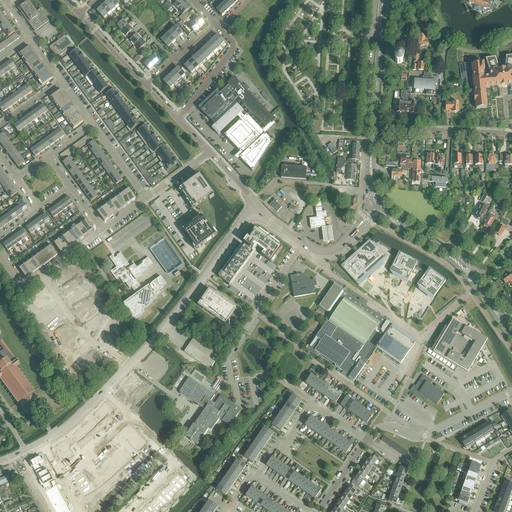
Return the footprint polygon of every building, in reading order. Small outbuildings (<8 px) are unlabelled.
[(109,0),(108,1),(115,8),(119,5),(114,0),(109,0)] [(175,0),(174,0),(167,7),(169,9),(172,7),(176,12),(178,10),(184,4),(180,0),(179,0),(177,2),(175,0)] [(222,0),(219,4),(221,6),(226,12),(231,8),(225,2),(225,1),(224,0),(222,0)] [(469,0),(468,3),(475,5),(484,8),(487,9),(487,8),(491,9),(493,3),(489,2),(488,1),(488,0),(469,0)] [(23,15),(26,20),(35,32),(49,22),(40,9),(36,12),(28,1),(18,9),(21,13),(19,14),(21,16),(23,15)] [(104,5),(111,12),(115,8),(108,1),(104,5)] [(183,15),(181,16),(183,18),(188,14),(186,12),(189,9),(184,4),(178,10),(183,15)] [(101,8),(108,15),(111,12),(104,5),(101,8)] [(222,16),(226,12),(221,6),(216,10),(219,14),(220,15),(221,15),(222,16)] [(104,19),(108,15),(101,8),(97,12),(104,19)] [(117,26),(122,31),(128,25),(123,21),(124,20),(129,15),(126,13),(122,17),(118,21),(120,24),(117,26)] [(193,22),(199,28),(204,23),(198,17),(193,22)] [(8,22),(0,27),(0,29),(2,28),(4,31),(1,33),(2,34),(11,27),(8,22)] [(194,32),(199,28),(193,22),(189,26),(194,32)] [(128,25),(122,31),(126,36),(129,33),(131,36),(135,32),(133,29),(132,30),(128,25)] [(172,30),(179,37),(183,34),(176,26),(172,30)] [(11,27),(2,34),(2,35),(5,33),(8,37),(15,32),(11,27)] [(169,33),(175,41),(179,37),(172,30),(169,33)] [(131,40),(135,45),(141,40),(137,35),(138,34),(135,32),(131,36),(133,38),(131,40)] [(59,40),(49,47),(54,53),(53,53),(55,55),(57,58),(73,47),(69,41),(63,33),(57,38),(59,40)] [(165,37),(172,44),(175,41),(169,33),(165,37)] [(214,39),(221,46),(225,43),(218,35),(214,39)] [(418,46),(418,48),(421,48),(421,46),(426,46),(426,41),(425,41),(425,36),(419,35),(418,46)] [(161,41),(168,48),(172,44),(165,37),(161,41)] [(210,42),(217,50),(221,46),(214,39),(210,42)] [(141,40),(135,45),(140,50),(142,48),(145,50),(149,46),(147,43),(145,44),(141,40)] [(207,46),(213,53),(217,50),(210,42),(207,46)] [(203,49),(210,57),(213,53),(207,46),(203,49)] [(29,48),(19,55),(22,59),(32,52),(29,48)] [(199,53),(206,60),(210,57),(203,49),(199,53)] [(78,50),(69,56),(73,60),(81,54),(78,50)] [(32,52),(22,59),(26,64),(35,57),(32,52)] [(195,56),(202,64),(206,60),(199,53),(195,56)] [(81,54),(73,60),(76,65),(84,58),(81,54)] [(412,71),(417,71),(417,70),(418,70),(418,71),(421,71),(421,70),(424,71),(424,66),(425,67),(426,63),(418,63),(419,55),(414,55),(413,65),(412,71)] [(149,60),(155,66),(159,62),(153,56),(149,60)] [(192,60),(199,67),(202,64),(195,56),(192,60)] [(35,57),(26,64),(29,68),(39,61),(35,57)] [(188,63),(195,71),(199,67),(192,60),(189,57),(187,58),(190,62),(188,63)] [(84,58),(76,65),(79,69),(87,63),(84,59),(84,58)] [(479,65),(472,65),(475,96),(474,96),(475,102),(476,109),(487,108),(485,89),(511,85),(511,59),(506,59),(506,67),(506,69),(497,70),(497,68),(495,60),(486,63),(489,71),(490,77),(484,77),(483,71),(484,71),(483,63),(479,64),(479,65)] [(149,60),(144,65),(150,71),(155,66),(149,60)] [(6,64),(13,74),(14,73),(12,70),(16,67),(11,61),(6,64)] [(39,61),(29,68),(32,73),(42,66),(39,61)] [(87,63),(79,69),(82,73),(90,67),(87,63)] [(191,74),(195,71),(188,63),(184,67),(191,74)] [(468,63),(460,64),(461,79),(469,78),(468,63)] [(1,68),(8,77),(9,77),(7,74),(10,71),(12,75),(13,74),(6,64),(1,68)] [(42,66),(32,73),(35,77),(45,70),(42,66)] [(90,67),(82,73),(86,78),(96,70),(95,70),(94,71),(90,67)] [(0,68),(0,76),(3,81),(4,80),(2,77),(5,75),(8,78),(8,77),(1,68),(0,68)] [(174,71),(181,79),(185,75),(178,68),(174,71)] [(45,70),(35,77),(39,82),(48,75),(45,70)] [(96,70),(86,78),(88,76),(91,81),(99,74),(96,70)] [(171,75),(178,82),(181,79),(174,71),(171,75)] [(99,74),(91,81),(94,85),(102,79),(99,74)] [(48,75),(39,82),(42,86),(52,79),(48,75)] [(167,78),(174,86),(178,82),(171,75),(167,78)] [(415,81),(414,94),(422,95),(422,90),(422,86),(427,86),(427,77),(424,77),(423,81),(422,81),(415,81)] [(422,86),(422,90),(426,91),(426,95),(434,96),(435,82),(432,82),(431,82),(431,77),(427,77),(427,86),(422,86)] [(170,89),(174,86),(167,78),(163,82),(170,89)] [(210,120),(213,123),(235,103),(238,99),(263,126),(265,128),(271,123),(272,124),(275,120),(272,117),(272,118),(270,115),(266,110),(265,111),(259,105),(260,104),(256,100),(255,100),(247,91),(248,90),(249,89),(245,84),(243,86),(242,87),(234,78),(227,84),(229,85),(220,93),(217,90),(198,108),(210,120)] [(102,79),(94,85),(97,89),(105,83),(102,79)] [(21,85),(28,95),(33,91),(28,85),(29,85),(26,81),(25,82),(27,86),(24,88),(21,85)] [(105,83),(97,89),(100,94),(108,88),(105,83)] [(16,89),(23,99),(28,95),(21,85),(20,86),(22,89),(19,92),(17,88),(16,89)] [(11,93),(18,102),(23,99),(16,89),(15,90),(17,93),(14,95),(12,92),(11,93)] [(114,89),(106,95),(109,100),(118,94),(117,94),(114,89)] [(50,98),(54,102),(65,95),(61,90),(50,98)] [(6,96),(13,106),(18,102),(11,93),(10,93),(12,96),(9,99),(7,95),(6,96)] [(118,94),(109,100),(112,104),(121,98),(118,94)] [(63,95),(54,102),(57,107),(67,100),(63,95)] [(400,113),(405,114),(407,95),(401,95),(401,98),(402,98),(402,101),(405,101),(405,103),(397,103),(396,113),(397,113),(397,114),(400,114),(400,113)] [(407,95),(405,114),(411,114),(411,115),(414,115),(415,115),(416,103),(411,103),(411,104),(408,103),(408,102),(410,102),(411,95),(407,95)] [(1,100),(8,109),(13,106),(6,96),(5,97),(7,100),(4,102),(2,99),(1,100)] [(121,98),(112,104),(115,109),(124,103),(120,99),(121,98)] [(458,113),(458,103),(451,103),(451,98),(449,98),(449,103),(446,103),(446,111),(451,111),(451,113),(458,113)] [(67,100),(57,107),(60,111),(70,104),(67,100)] [(124,103),(115,109),(119,113),(127,107),(124,103)] [(213,123),(215,126),(212,129),(218,135),(237,117),(241,121),(225,136),(240,152),(241,151),(244,154),(240,158),(252,172),(272,142),(260,129),(247,115),(244,117),(241,114),(243,112),(235,103),(213,123)] [(70,104),(60,111),(63,116),(73,109),(70,104)] [(38,108),(45,118),(46,118),(44,114),(48,111),(43,105),(38,108)] [(91,106),(88,108),(94,116),(96,115),(91,106)] [(127,107),(119,113),(122,117),(130,111),(127,107)] [(33,112),(40,122),(41,121),(39,118),(42,116),(44,119),(45,118),(38,108),(33,112)] [(73,109),(63,116),(67,120),(76,113),(73,109)] [(130,111),(122,117),(125,122),(133,116),(133,115),(133,116),(130,111)] [(28,115),(35,125),(36,125),(34,121),(37,119),(39,122),(40,122),(33,112),(28,115)] [(76,113),(67,120),(70,125),(80,118),(76,113)] [(23,119),(30,129),(31,128),(29,125),(32,123),(34,126),(35,125),(28,115),(23,119)] [(95,118),(102,127),(104,125),(97,116),(95,118)] [(133,116),(125,122),(128,126),(126,127),(126,128),(137,120),(133,116)] [(80,118),(70,125),(73,129),(83,122),(80,118)] [(19,122),(26,132),(24,128),(27,126),(30,129),(23,119),(19,122)] [(137,120),(126,128),(129,132),(140,125),(136,120),(137,120)] [(18,132),(18,133),(17,133),(20,136),(22,135),(19,132),(22,130),(25,133),(26,132),(19,122),(13,126),(18,132)] [(53,129),(60,139),(65,136),(60,129),(61,129),(58,125),(57,127),(59,130),(56,132),(54,129),(53,129)] [(146,125),(136,133),(140,137),(150,130),(146,125)] [(48,133),(55,143),(60,139),(53,129),(52,130),(54,133),(51,136),(49,132),(48,133)] [(150,130),(140,137),(143,142),(153,134),(150,130)] [(43,136),(50,146),(55,143),(48,133),(47,134),(49,137),(46,139),(44,136),(43,136)] [(0,135),(0,142),(0,143),(10,136),(10,135),(6,138),(3,134),(0,135)] [(153,134),(143,142),(146,146),(156,138),(153,134)] [(10,136),(0,143),(4,148),(14,141),(13,140),(10,142),(8,139),(11,137),(10,136)] [(38,140),(45,150),(50,146),(43,136),(42,137),(44,140),(41,143),(39,139),(38,140)] [(156,138),(146,146),(147,145),(150,149),(149,150),(159,143),(156,139),(156,138)] [(33,144),(40,153),(45,150),(38,140),(37,141),(39,144),(36,146),(34,143),(33,144)] [(14,141),(4,148),(8,153),(17,146),(17,145),(14,147),(11,144),(14,142),(14,141)] [(87,145),(84,147),(85,149),(88,147),(91,150),(87,152),(88,153),(98,146),(94,141),(88,146),(87,145)] [(353,145),(352,152),(359,153),(360,145),(356,145),(357,141),(347,141),(347,144),(353,145)] [(159,143),(149,150),(152,155),(164,146),(162,147),(159,143)] [(333,154),(337,151),(332,143),(328,146),(333,154)] [(33,145),(30,147),(31,149),(30,150),(35,157),(40,153),(33,144),(32,144),(33,145)] [(17,146),(8,153),(11,158),(21,151),(20,150),(17,152),(15,149),(18,147),(17,146)] [(98,146),(88,153),(88,154),(92,152),(94,155),(91,157),(92,158),(101,151),(98,146)] [(164,146),(152,155),(155,153),(158,157),(157,157),(157,158),(168,150),(164,146)] [(168,150),(157,158),(161,162),(171,155),(168,150)] [(21,151),(11,158),(15,163),(24,155),(21,157),(18,154),(21,152),(21,151)] [(101,151),(92,158),(92,159),(95,156),(98,159),(94,162),(95,163),(105,156),(101,151)] [(350,152),(349,160),(348,160),(347,162),(355,163),(355,160),(358,161),(359,153),(352,152),(350,152)] [(492,169),(495,169),(497,169),(497,165),(495,165),(495,162),(498,162),(498,156),(493,156),(492,154),(489,154),(488,156),(487,156),(488,165),(492,165),(492,169)] [(24,155),(15,163),(18,167),(24,163),(25,164),(28,161),(27,160),(24,162),(22,159),(25,156),(24,155)] [(171,155),(161,162),(164,166),(163,166),(163,167),(174,159),(171,155)] [(427,155),(427,165),(433,165),(432,168),(435,169),(435,165),(435,162),(434,162),(434,156),(431,155),(428,155),(427,155)] [(435,165),(435,169),(439,169),(439,165),(443,165),(444,156),(437,155),(437,165),(435,165)] [(105,156),(95,163),(96,164),(99,161),(101,164),(98,167),(99,168),(108,161),(105,156)] [(410,169),(411,158),(401,157),(400,168),(410,169)] [(63,163),(66,168),(76,161),(75,160),(72,162),(69,158),(63,163)] [(344,165),(347,165),(348,165),(346,180),(354,181),(355,166),(355,163),(347,162),(344,162),(344,161),(341,161),(341,158),(338,158),(337,170),(340,170),(344,167),(344,165)] [(174,159),(163,167),(167,171),(178,163),(174,159)] [(76,161),(66,168),(70,173),(80,165),(79,164),(76,167),(73,164),(77,161),(76,161)] [(108,161),(99,168),(99,169),(103,166),(105,169),(101,172),(102,173),(112,166),(108,161)] [(411,163),(411,169),(413,169),(413,177),(415,177),(415,183),(420,183),(420,182),(422,182),(422,178),(420,177),(420,174),(421,174),(421,170),(420,170),(420,162),(414,161),(413,163),(411,163)] [(80,165),(70,173),(73,177),(83,170),(82,169),(79,172),(77,168),(80,166),(80,165)] [(112,166),(102,173),(103,173),(106,171),(108,174),(105,177),(106,177),(115,170),(112,166)] [(305,180),(306,168),(282,166),(281,179),(305,180)] [(401,178),(402,174),(405,174),(406,171),(402,171),(402,170),(392,169),(392,181),(394,181),(395,177),(401,178)] [(83,170),(73,177),(77,182),(87,175),(86,174),(83,177),(81,173),(84,171),(83,170)] [(115,170),(106,177),(106,178),(110,176),(112,179),(109,181),(109,182),(119,175),(115,170)] [(87,175),(77,182),(80,187),(90,180),(89,179),(86,181),(84,178),(87,176),(87,175)] [(119,175),(109,182),(110,183),(113,181),(116,185),(122,180),(119,175)] [(193,180),(181,189),(194,208),(208,198),(213,194),(200,175),(198,176),(193,180)] [(422,178),(422,182),(422,184),(422,187),(424,187),(424,184),(425,182),(433,184),(433,185),(433,186),(434,187),(434,188),(435,188),(436,188),(445,189),(446,184),(447,184),(447,179),(434,178),(426,176),(422,175),(422,178)] [(6,178),(0,182),(0,184),(2,187),(0,188),(0,189),(9,183),(6,178)] [(90,180),(80,187),(84,192),(94,185),(93,184),(90,186),(88,183),(91,181),(90,180)] [(9,183),(0,189),(0,190),(0,191),(4,189),(6,192),(2,194),(3,195),(13,188),(9,183)] [(94,185),(84,192),(87,197),(97,190),(97,189),(93,191),(91,188),(94,186),(94,185)] [(13,188),(3,195),(4,196),(7,194),(10,198),(17,193),(13,188)] [(128,188),(124,191),(131,201),(135,198),(128,188)] [(97,190),(87,197),(91,202),(97,197),(98,198),(101,195),(100,194),(97,196),(95,193),(98,191),(97,190)] [(124,191),(119,194),(126,204),(131,201),(124,191)] [(119,194),(115,198),(122,208),(126,204),(119,194)] [(63,201),(71,210),(72,210),(69,207),(73,204),(68,197),(63,201)] [(115,198),(110,201),(117,211),(122,208),(115,198)] [(15,203),(22,213),(27,209),(23,203),(24,203),(21,199),(19,200),(22,204),(18,206),(16,203),(15,203)] [(59,204),(66,214),(67,213),(64,210),(67,208),(70,211),(71,210),(63,201),(59,204)] [(110,201),(106,204),(113,214),(117,211),(110,201)] [(277,212),(282,207),(274,201),(270,206),(277,212)] [(10,207),(17,217),(22,213),(15,203),(14,204),(17,207),(14,210),(11,206),(10,207)] [(54,208),(61,217),(62,217),(60,214),(63,211),(65,215),(66,214),(59,204),(54,208)] [(106,204),(101,207),(108,217),(113,214),(106,204)] [(6,210),(13,220),(17,217),(10,207),(9,208),(12,211),(9,213),(6,210)] [(101,207),(97,211),(104,220),(108,217),(101,207)] [(53,218),(55,222),(57,220),(55,217),(58,215),(60,218),(61,217),(54,208),(49,211),(53,218)] [(480,221),(484,214),(485,215),(487,210),(483,208),(482,210),(479,208),(474,217),(476,219),(480,221)] [(1,214),(8,224),(13,220),(6,210),(5,211),(7,214),(4,217),(2,213),(1,214)] [(41,217),(48,227),(49,226),(46,223),(50,220),(46,214),(41,217)] [(483,222),(484,223),(482,226),(484,227),(484,228),(488,230),(494,219),(497,221),(499,217),(496,215),(495,218),(487,214),(483,222)] [(36,221),(43,231),(44,230),(41,227),(44,225),(47,228),(48,227),(41,217),(36,221)] [(203,217),(184,230),(197,249),(216,236),(203,217)] [(324,217),(316,218),(309,219),(310,229),(315,228),(325,227),(325,225),(325,224),(324,217)] [(85,219),(80,223),(87,232),(92,229),(85,219)] [(500,236),(506,227),(509,222),(503,219),(500,223),(494,233),(500,236)] [(31,224),(38,234),(39,234),(37,230),(40,228),(42,231),(43,231),(36,221),(31,224)] [(80,223),(76,226),(83,236),(87,232),(80,223)] [(37,235),(38,234),(31,224),(26,228),(30,234),(30,235),(32,238),(34,237),(32,234),(35,232),(37,235)] [(76,226),(71,229),(78,239),(83,236),(76,226)] [(332,227),(322,229),(322,234),(324,244),(334,243),(332,233),(332,227)] [(243,245),(219,278),(229,285),(254,253),(257,249),(264,254),(263,257),(271,263),(282,248),(255,228),(245,243),(247,245),(245,247),(243,245)] [(71,229),(67,232),(74,242),(78,239),(71,229)] [(18,234),(25,244),(26,243),(23,240),(28,237),(23,230),(18,234)] [(67,232),(62,236),(70,245),(74,242),(67,232)] [(13,238),(20,247),(21,247),(18,244),(22,241),(24,244),(25,244),(18,234),(13,238)] [(62,236),(58,239),(65,249),(70,245),(62,236)] [(8,241),(15,251),(16,250),(13,247),(17,245),(19,248),(20,247),(13,238),(8,241)] [(58,239),(53,242),(60,252),(65,249),(58,239)] [(7,251),(9,255),(11,254),(9,251),(12,248),(14,251),(15,251),(8,241),(3,245),(7,251)] [(359,287),(367,279),(366,276),(385,259),(369,242),(341,267),(359,287)] [(50,245),(46,248),(53,258),(57,254),(50,245)] [(46,248),(41,251),(48,261),(53,258),(46,248)] [(41,251),(37,255),(44,264),(48,261),(41,251)] [(131,288),(136,295),(123,304),(135,321),(142,315),(145,313),(143,311),(147,307),(152,304),(153,303),(152,302),(157,298),(156,297),(161,293),(160,292),(164,289),(163,287),(166,285),(161,277),(143,290),(136,281),(143,277),(142,275),(148,271),(146,269),(153,264),(148,258),(136,267),(132,263),(129,265),(121,253),(116,256),(117,257),(115,258),(113,256),(110,258),(116,268),(111,272),(116,280),(119,278),(123,284),(125,282),(130,289),(131,288)] [(398,254),(391,268),(389,272),(408,281),(417,263),(398,254)] [(37,255),(32,258),(39,268),(44,264),(37,255)] [(32,258),(28,261),(35,271),(39,268),(32,258)] [(28,261),(23,264),(30,274),(35,271),(28,261)] [(23,264),(19,268),(26,277),(30,274),(23,264)] [(84,267),(78,271),(87,283),(92,279),(84,267)] [(429,269),(418,284),(417,286),(433,298),(445,282),(429,269)] [(78,271),(72,275),(81,287),(87,283),(78,271)] [(510,282),(511,280),(511,276),(511,277),(509,273),(501,279),(505,284),(510,281),(510,282)] [(291,285),(294,298),(307,296),(315,294),(314,287),(317,286),(316,280),(313,279),(312,281),(302,274),(290,276),(291,285)] [(72,275),(67,280),(75,291),(81,287),(72,275)] [(67,280),(61,284),(69,295),(75,291),(67,280)] [(61,284),(55,288),(64,299),(69,295),(61,284)] [(319,332),(317,335),(316,337),(315,336),(312,341),(310,343),(308,347),(307,346),(305,349),(306,349),(306,350),(317,357),(319,354),(320,355),(335,365),(334,366),(337,368),(338,369),(342,372),(343,372),(341,374),(353,382),(365,365),(368,361),(366,359),(375,346),(388,327),(389,326),(390,323),(365,306),(366,304),(359,299),(358,301),(345,292),(343,291),(334,285),(319,307),(327,313),(329,314),(325,319),(325,320),(327,322),(319,332)] [(55,288),(50,292),(58,303),(64,299),(55,288)] [(225,325),(236,309),(210,290),(198,306),(225,325)] [(110,302),(104,307),(112,318),(118,314),(110,302)] [(104,307),(98,311),(106,322),(112,318),(104,307)] [(98,311),(92,315),(101,326),(106,322),(98,311)] [(92,315),(87,319),(95,330),(101,326),(92,315)] [(87,319),(81,323),(89,334),(95,330),(87,319)] [(483,337),(480,336),(475,332),(472,331),(467,327),(464,326),(453,319),(448,328),(433,352),(457,366),(468,373),(470,370),(471,367),(474,363),(474,362),(476,359),(479,354),(481,351),(481,350),(485,343),(487,340),(486,339),(484,338),(483,337)] [(116,322),(113,329),(125,334),(130,323),(124,321),(122,325),(116,322)] [(81,323),(75,327),(84,338),(89,334),(81,323)] [(388,327),(375,346),(377,347),(377,348),(400,365),(414,345),(390,328),(388,327)] [(113,329),(110,336),(122,341),(125,334),(113,329)] [(110,336),(108,343),(114,345),(112,350),(118,352),(122,341),(110,336)] [(0,380),(17,404),(19,402),(22,407),(23,406),(35,397),(32,393),(34,392),(16,367),(19,364),(16,361),(18,360),(17,359),(16,360),(0,338),(0,380)] [(184,352),(202,365),(209,370),(219,357),(220,356),(195,338),(194,338),(184,352)] [(82,343),(68,345),(69,354),(83,352),(82,343)] [(103,349),(97,354),(105,364),(115,356),(111,351),(107,354),(103,349)] [(83,352),(69,354),(70,362),(84,360),(83,352)] [(97,354),(91,358),(99,368),(105,364),(97,354)] [(91,358),(86,363),(90,368),(86,371),(90,376),(99,368),(91,358)] [(75,371),(70,375),(77,385),(87,378),(83,374),(79,376),(75,371)] [(135,374),(131,379),(138,386),(143,382),(135,374)] [(305,384),(309,386),(315,378),(311,375),(305,384)] [(413,386),(410,391),(426,402),(428,399),(437,405),(444,394),(430,385),(432,382),(423,375),(415,387),(413,386)] [(217,390),(223,380),(219,377),(212,388),(217,390)] [(198,445),(200,441),(209,429),(211,431),(220,419),(230,426),(239,414),(239,413),(242,410),(236,406),(235,405),(221,395),(215,404),(211,401),(214,396),(212,394),(206,390),(202,387),(189,378),(180,392),(180,394),(180,395),(192,402),(193,401),(205,410),(197,421),(197,420),(191,429),(187,434),(186,436),(187,436),(191,439),(190,440),(197,444),(198,445)] [(315,378),(309,386),(313,389),(319,380),(315,378)] [(131,379),(126,383),(134,391),(138,386),(131,379)] [(319,380),(313,389),(316,391),(322,383),(319,380)] [(126,383),(121,388),(130,397),(130,396),(129,396),(129,395),(134,391),(126,383)] [(322,383),(316,391),(320,394),(326,385),(322,383)] [(326,385),(320,394),(324,397),(330,388),(326,385)] [(121,388),(117,393),(125,400),(125,401),(130,397),(121,388)] [(330,388),(324,397),(327,399),(334,390),(330,388)] [(334,390),(327,399),(331,402),(337,393),(334,390)] [(337,393),(331,402),(335,404),(336,403),(338,405),(343,397),(337,393)] [(289,400),(298,406),(301,402),(292,396),(289,400)] [(340,406),(344,408),(350,400),(346,397),(340,406)] [(102,404),(101,405),(101,406),(108,412),(108,413),(110,414),(111,414),(112,412),(115,409),(114,408),(106,400),(102,404)] [(287,403),(296,409),(298,406),(289,400),(287,403)] [(350,400),(344,408),(348,411),(354,402),(350,400)] [(354,402),(348,411),(351,414),(357,405),(354,402)] [(284,407),(293,413),(296,409),(287,403),(284,407)] [(357,405),(351,414),(355,416),(361,407),(357,405)] [(101,406),(98,409),(105,415),(108,412),(101,406)] [(282,411),(290,417),(293,413),(284,407),(282,411)] [(361,407),(355,416),(359,419),(365,410),(361,407)] [(98,409),(95,412),(102,419),(105,415),(98,409)] [(365,410),(359,419),(362,421),(369,413),(365,410)] [(279,414),(288,420),(290,417),(282,411),(279,414)] [(503,421),(511,416),(511,413),(510,411),(507,413),(507,412),(504,413),(505,414),(500,417),(503,421)] [(95,412),(92,415),(99,422),(102,419),(95,412)] [(369,413),(362,421),(366,424),(372,415),(369,413)] [(277,418),(285,424),(288,420),(279,414),(277,418)] [(92,415),(89,418),(95,425),(99,422),(92,415)] [(305,425),(308,428),(315,419),(311,416),(305,425)] [(508,426),(511,423),(511,416),(503,421),(507,426),(508,426)] [(274,422),(283,428),(285,424),(277,418),(274,422)] [(315,419),(308,428),(312,430),(318,422),(315,419)] [(88,420),(85,423),(91,430),(94,426),(88,420)] [(280,431),(283,428),(274,422),(271,425),(280,431)] [(318,422),(312,430),(316,433),(322,424),(318,422)] [(466,449),(494,432),(488,422),(486,424),(486,423),(480,427),(481,427),(477,429),(471,432),(471,433),(467,435),(462,438),(460,440),(466,449)] [(85,423),(81,426),(87,433),(91,430),(85,423)] [(322,424),(316,433),(320,436),(326,427),(322,424)] [(81,426),(78,429),(84,436),(87,433),(81,426)] [(123,434),(121,436),(125,440),(135,431),(131,427),(123,434)] [(262,431),(270,437),(273,433),(264,427),(262,431)] [(326,427),(320,436),(323,438),(329,429),(326,427)] [(78,429),(74,432),(81,439),(84,436),(78,429)] [(329,429),(323,438),(327,441),(333,432),(329,429)] [(135,431),(125,440),(127,439),(127,438),(130,442),(129,443),(130,443),(138,435),(135,431)] [(259,435),(268,441),(270,437),(262,431),(259,435)] [(74,432),(71,435),(77,442),(81,439),(74,432)] [(333,432),(327,441),(331,443),(337,434),(333,432)] [(337,434),(331,443),(334,446),(341,437),(337,434)] [(138,435),(130,443),(133,447),(142,439),(138,435)] [(257,439),(265,445),(268,441),(259,435),(257,439)] [(341,437),(334,446),(338,448),(344,440),(341,437)] [(219,441),(215,438),(208,448),(212,451),(219,441)] [(142,439),(133,447),(137,451),(138,451),(146,443),(142,439)] [(254,442),(263,448),(265,445),(257,439),(254,442)] [(62,441),(54,446),(55,449),(57,452),(68,445),(67,445),(65,441),(64,440),(62,441)] [(344,440),(338,448),(342,451),(348,442),(344,440)] [(251,446),(260,452),(263,448),(254,442),(251,446)] [(348,442),(342,451),(346,454),(352,445),(348,442)] [(68,445),(57,452),(58,452),(61,456),(70,451),(67,446),(68,446),(68,445)] [(249,450),(258,456),(260,452),(251,446),(249,450)] [(118,451),(126,460),(129,458),(129,459),(131,457),(130,457),(131,456),(124,449),(120,452),(119,452),(118,451)] [(246,453),(255,459),(258,456),(249,450),(246,453)] [(70,451),(61,456),(64,461),(73,456),(70,451)] [(118,451),(114,455),(122,464),(123,464),(125,463),(124,462),(126,460),(118,451)] [(253,463),(255,459),(246,453),(244,457),(253,463)] [(110,458),(109,459),(118,468),(119,468),(120,466),(122,464),(114,455),(113,455),(114,456),(110,459),(110,458)] [(367,460),(377,467),(378,466),(374,464),(377,461),(380,463),(381,461),(378,459),(377,460),(370,455),(367,460)] [(29,462),(28,462),(31,468),(32,468),(34,471),(39,468),(37,465),(43,462),(40,456),(29,462)] [(266,466),(270,468),(276,459),(272,457),(266,466)] [(109,459),(105,462),(114,472),(114,471),(115,472),(116,470),(118,468),(109,459)] [(276,459),(270,468),(273,471),(279,462),(276,459)] [(234,464),(243,470),(245,466),(237,460),(234,464)] [(363,465),(373,472),(374,471),(371,469),(373,466),(376,468),(377,467),(367,460),(363,465)] [(105,462),(101,466),(110,476),(110,475),(111,476),(112,474),(114,472),(105,462)] [(279,462),(273,471),(277,473),(283,465),(279,462)] [(471,463),(470,468),(479,471),(481,466),(471,463)] [(231,467),(240,474),(243,470),(234,464),(231,467)] [(283,465),(277,473),(281,476),(287,467),(283,465)] [(360,470),(370,477),(370,476),(367,474),(370,471),(373,473),(373,472),(363,465),(360,470)] [(97,470),(106,480),(108,478),(110,477),(109,476),(110,476),(101,466),(102,468),(99,472),(98,472),(97,470)] [(229,471),(238,477),(240,474),(231,467),(229,471)] [(287,467),(281,476),(285,479),(291,470),(287,467)] [(395,471),(394,472),(400,474),(405,476),(406,473),(407,470),(400,467),(398,472),(395,471)] [(40,468),(34,472),(39,480),(38,481),(50,475),(47,469),(42,472),(42,471),(40,468)] [(97,470),(92,474),(94,476),(101,484),(102,483),(104,482),(103,482),(106,480),(97,470)] [(291,470),(285,479),(288,481),(294,472),(291,470)] [(357,475),(366,482),(367,481),(364,479),(366,476),(369,478),(370,477),(360,470),(357,475)] [(226,475),(235,481),(238,477),(229,471),(226,475)] [(294,472),(288,481),(292,484),(298,475),(294,472)] [(392,476),(392,478),(398,480),(403,481),(405,476),(400,474),(394,472),(394,473),(397,474),(396,478),(392,476)] [(121,500),(136,484),(124,473),(109,489),(121,500)] [(178,473),(173,478),(183,487),(188,482),(186,481),(188,478),(184,475),(182,477),(178,473)] [(0,485),(12,480),(10,474),(0,478),(0,485)] [(84,474),(75,480),(78,484),(87,479),(84,474)] [(50,475),(38,481),(41,486),(42,486),(44,489),(50,486),(48,483),(53,480),(50,475)] [(224,479),(233,485),(235,481),(226,475),(224,479)] [(298,475),(292,484),(296,486),(302,477),(298,475)] [(354,481),(352,483),(358,487),(360,485),(362,487),(365,482),(366,483),(366,482),(357,475),(353,480),(354,481)] [(302,477),(296,486),(299,489),(305,480),(302,477)] [(466,477),(464,482),(474,485),(475,480),(466,477)] [(173,478),(169,482),(173,486),(173,487),(171,489),(176,493),(182,486),(183,487),(173,478)] [(390,482),(390,483),(396,485),(401,487),(403,481),(398,480),(392,478),(395,479),(394,483),(390,482)] [(87,479),(78,484),(81,489),(80,489),(80,490),(91,483),(90,483),(87,479)] [(221,482),(230,488),(233,485),(224,479),(221,482)] [(511,484),(510,484),(511,481),(507,479),(506,482),(505,482),(503,487),(511,490),(511,484)] [(305,480),(299,489),(303,491),(309,483),(305,480)] [(219,486),(228,492),(230,488),(221,482),(219,486)] [(464,482),(463,486),(472,490),(474,485),(464,482)] [(91,483),(80,490),(81,490),(82,492),(84,495),(92,490),(94,489),(94,487),(91,484),(91,483)] [(309,483),(303,491),(307,494),(313,485),(309,483)] [(388,488),(388,489),(394,491),(399,493),(401,487),(396,485),(390,483),(390,484),(393,485),(392,489),(388,488)] [(313,485),(307,494),(311,496),(317,488),(313,485)] [(346,491),(356,497),(353,494),(356,491),(359,493),(360,492),(357,490),(358,488),(355,486),(354,489),(349,485),(346,491)] [(56,486),(45,492),(48,498),(59,492),(56,486)] [(225,496),(228,492),(219,486),(216,490),(225,496)] [(245,496),(249,498),(255,489),(251,487),(245,496)] [(511,495),(511,490),(503,487),(501,492),(511,496),(511,495)] [(163,488),(159,493),(169,502),(173,498),(172,496),(171,496),(172,496),(174,493),(170,490),(168,492),(163,488)] [(317,488),(311,496),(314,499),(321,490),(317,488)] [(255,489),(249,498),(253,501),(259,492),(255,489)] [(386,493),(386,495),(397,499),(399,493),(394,491),(388,489),(388,490),(391,491),(390,495),(386,493)] [(342,496),(352,502),(353,502),(350,500),(352,496),(355,498),(356,497),(346,491),(342,496)] [(59,492),(48,498),(51,504),(62,498),(59,492)] [(89,498),(92,502),(99,496),(95,492),(89,498)] [(259,492),(253,501),(257,503),(263,495),(259,492)] [(511,496),(501,492),(499,497),(510,501),(509,500),(510,496),(511,496)] [(159,493),(155,497),(159,501),(158,502),(156,504),(160,507),(162,505),(163,505),(164,506),(168,501),(169,502),(159,493)] [(263,495),(257,503),(260,506),(266,497),(263,495)] [(386,495),(384,501),(387,502),(391,503),(395,505),(397,499),(386,495)] [(339,501),(349,507),(346,505),(349,501),(352,503),(352,502),(342,496),(339,501)] [(467,504),(469,499),(459,496),(458,501),(467,504)] [(266,497),(260,506),(264,508),(270,500),(266,497)] [(497,502),(508,506),(511,507),(511,503),(511,501),(510,501),(499,497),(497,502)] [(62,498),(51,504),(54,509),(65,503),(62,498)] [(270,500),(264,508),(268,511),(274,502),(270,500)] [(206,505),(215,511),(218,507),(209,501),(206,505)] [(336,506),(344,511),(345,511),(346,511),(343,510),(345,506),(348,508),(349,507),(339,501),(336,506)] [(274,502),(268,511),(269,511),(272,511),(277,505),(274,502)] [(506,511),(508,506),(497,502),(495,507),(506,511)] [(65,503),(54,509),(55,511),(62,511),(68,509),(65,503)] [(149,503),(145,508),(148,511),(158,511),(157,511),(159,508),(155,505),(153,507),(149,503)]
